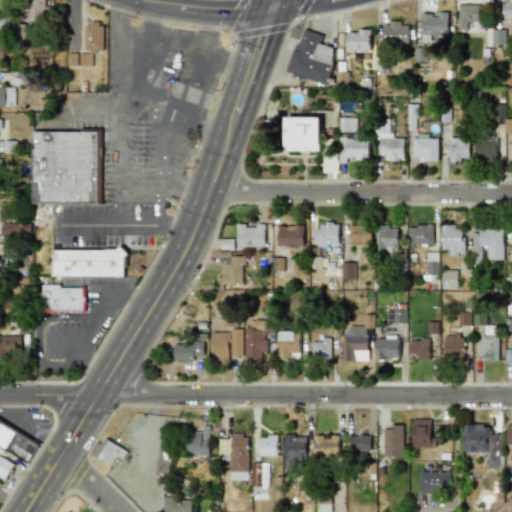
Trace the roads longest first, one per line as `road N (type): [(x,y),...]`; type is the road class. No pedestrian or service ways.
road 1 (secondary): [(22,511),(185,249),(271,8)]
road 2 (residential): [(0,396),(511,396)]
road 3 (residential): [(212,182),(232,191),(511,196)]
road 4 (tertiary): [(138,0),(192,10),(271,8)]
